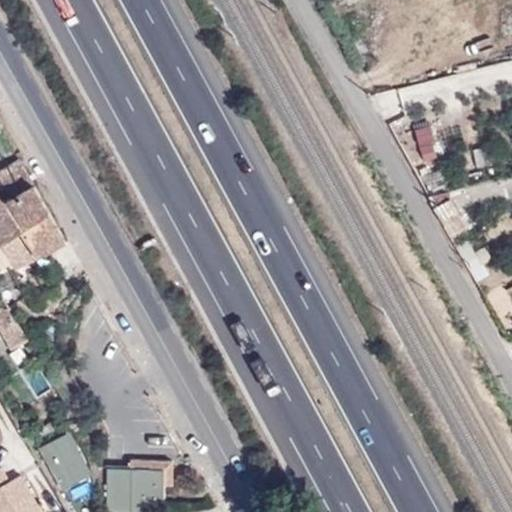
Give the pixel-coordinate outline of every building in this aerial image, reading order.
[(0,180),(9,197),(31,181),(17,158),(0,168),(0,180)] [(506,198),(511,196),(511,177),(511,175),(462,188),(467,206),(505,195),(506,198)] [(35,255),(64,239),(45,203),(31,181),(9,197),(22,229),(28,242),(35,255)] [(0,242),(22,229),(9,197),(2,201),(0,202),(0,242)] [(460,217),(458,219),(446,199),(431,208),(450,240),(467,230),(460,217)] [(0,255),(2,259),(28,242),(22,229),(0,242),(0,255)] [(25,337),(14,318),(0,326),(0,329),(10,347),(25,337)] [(36,421),(40,428),(50,422),(47,415),(36,421)] [(62,486),(72,481),(79,477),(88,472),(67,433),(41,447),(62,486)] [(148,495),(162,496),(162,483),(171,483),(171,460),(130,458),(130,466),(107,465),(105,510),(136,511),(146,511),(147,504),(148,495)] [(0,511),(34,511),(30,505),(36,501),(21,473),(9,479),(1,465),(0,465),(0,511)] [(79,477),(72,481),(79,495),(86,491),(79,477)] [(161,505),(162,496),(148,495),(147,504),(161,505)] [(30,505),(34,511),(35,511),(42,508),(36,501),(30,505)]
